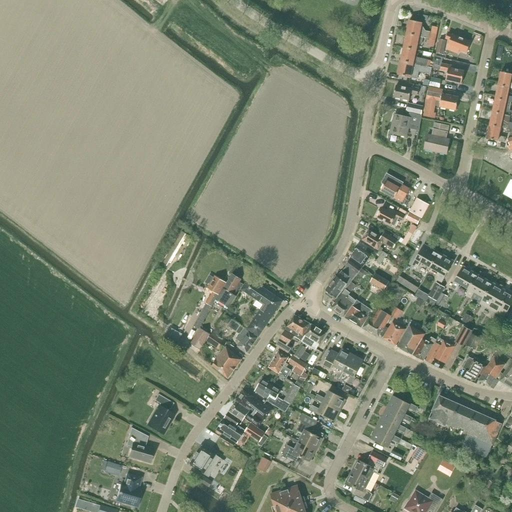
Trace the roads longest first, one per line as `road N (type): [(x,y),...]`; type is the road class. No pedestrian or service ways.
road 1 (unclassified): [(163,511),(187,445),(283,315),(303,303)]
road 2 (residential): [(353,511),(334,502),(329,486),(394,354)]
road 3 (unclassified): [(303,303),(344,244),(364,143)]
road 4 (residential): [(458,192),(493,29)]
road 5 (tertiary): [(363,78),(231,0)]
road 6 (unclassified): [(511,397),(477,391),(394,354)]
